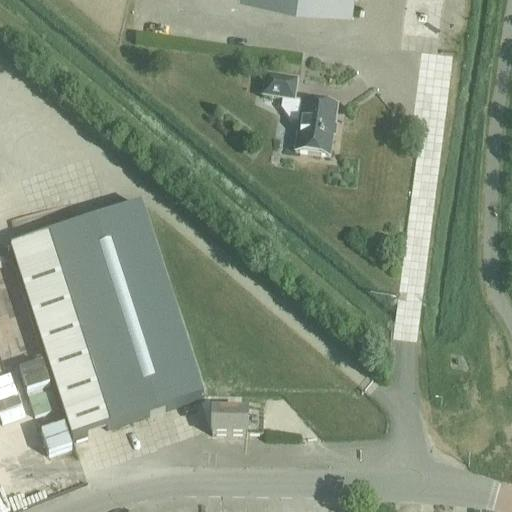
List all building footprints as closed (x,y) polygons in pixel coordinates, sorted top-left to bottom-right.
[(278,0),(350,10),(351,0),(278,0)] [(262,100),(282,103),(294,104),(294,103),(296,84),(265,79),(262,100)] [(294,104),(282,103),(280,111),(290,124),(299,125),(294,155),(329,160),(336,109),(294,103),(294,104)] [(42,241),(8,252),(70,444),(104,433),(201,401),(138,209),(47,239),(42,241)] [(212,439),(247,439),(264,439),(264,415),(248,415),(248,414),(212,414),(212,439)]
